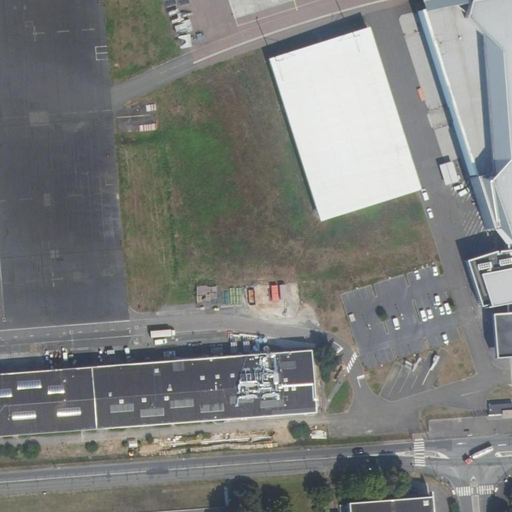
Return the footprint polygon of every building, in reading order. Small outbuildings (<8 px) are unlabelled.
[(511,0),(416,0),(414,1),(470,179),(486,230),(490,229),(502,245),(505,244),(511,243),(511,0)] [(372,25),(271,56),(323,220),(420,190),(426,188),(372,25)] [(456,159),(444,163),(450,184),(463,179),(456,159)] [(465,261),(480,307),(485,306),(505,303),(506,313),(491,314),(493,357),(511,355),(511,243),(505,244),(506,251),(497,251),(498,254),(495,255),(494,252),(465,261)] [(0,436),(315,413),(310,350),(210,359),(178,362),(0,374),(0,436)] [(490,417),(511,415),(511,403),(489,405),(490,415),(490,417)] [(431,511),(430,497),(346,504),(346,511),(431,511)]
